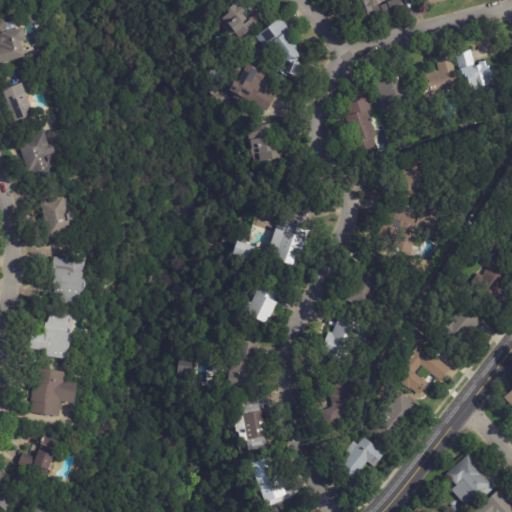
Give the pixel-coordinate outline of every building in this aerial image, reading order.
[(240,0),(254,17),(260,12),(267,21),(257,29),(255,26),(239,40),(227,25),(230,22),(222,13),(238,0),(240,0)] [(402,0),(406,8),(377,20),(376,17),(360,23),(350,0),(381,0),(383,4),(380,5),(380,6),(373,9),(374,10),(381,7),(381,6),(388,3),(388,2),(393,0),(402,0)] [(33,22),(27,24),(24,16),(31,15),(33,22)] [(278,17),(288,31),(285,33),(294,45),(292,47),(297,54),(295,60),(299,62),(294,75),(284,71),(284,72),(285,72),(284,75),(281,74),(282,71),(279,70),(284,56),(272,41),(263,48),(253,35),(277,17),(278,17)] [(20,31),(23,39),(17,41),(21,56),(0,61),(0,23),(10,20),(12,28),(19,26),(20,31)] [(467,49),(470,62),(481,59),(482,63),(486,62),(487,67),(489,67),(493,83),(460,91),(451,52),(467,48),(467,49)] [(457,87),(453,88),(454,92),(450,92),(449,89),(421,96),(416,74),(435,70),(437,70),(434,57),(449,53),(458,87),(457,87)] [(272,96),(265,110),(246,99),(243,103),(233,97),(232,93),(233,90),(228,87),(235,74),(230,71),(236,60),(244,64),(246,61),(257,67),(257,68),(264,72),(260,78),(266,81),(262,88),(273,94),(272,96)] [(384,110),(374,79),(406,68),(416,99),(384,110)] [(27,94),(35,113),(16,121),(4,89),(22,82),(27,94)] [(378,150),(358,158),(353,144),(359,142),(349,116),(351,115),(348,105),(354,103),(351,96),(365,91),(372,109),(368,111),(377,136),(374,137),(379,150),(378,150)] [(257,126),(279,121),(285,157),(264,160),(262,146),(261,147),(260,143),(255,144),(254,139),(259,138),(257,126)] [(63,145),(66,144),(68,148),(50,154),(55,170),(31,178),(18,141),(45,131),(50,145),(56,143),(57,147),(63,145)] [(404,179),(404,159),(426,159),(426,197),(396,198),(396,179),(404,179)] [(71,232),(50,237),(42,201),(65,196),(69,213),(73,212),(75,219),(72,220),(75,231),(71,232)] [(389,209),(389,208),(420,217),(423,208),(446,215),(439,240),(411,231),(404,256),(377,248),(389,209)] [(284,220),(307,227),(298,253),(294,252),(290,264),(270,257),(273,247),(267,245),(274,224),(280,226),(282,219),(284,220)] [(260,248),(257,261),(231,254),(234,241),(260,248)] [(67,255),(87,258),(84,276),(88,277),(86,294),(82,294),(80,306),(54,302),(56,289),(54,289),(56,274),(53,273),(55,257),(66,259),(67,255)] [(375,268),(391,276),(372,313),(346,300),(365,263),(375,268)] [(499,270),(511,279),(511,281),(508,287),(505,286),(500,292),(502,294),(494,304),(472,286),(490,263),(499,270)] [(274,290),(270,299),(274,301),(267,315),(266,315),(262,322),(243,312),(259,280),(275,288),(274,290)] [(485,317),(460,349),(434,329),(446,314),(453,320),(467,303),(485,317)] [(75,316),(68,360),(45,356),(46,351),(31,349),(33,332),(47,334),(47,332),(45,332),(47,322),(49,323),(51,310),(76,313),(75,316)] [(323,337),(325,331),(329,332),(336,315),(368,328),(358,350),(349,347),(342,363),(317,352),(323,337)] [(259,346),(257,357),(262,358),(259,392),(229,389),(231,370),(232,370),(233,354),(239,354),(240,342),(259,343),(259,346)] [(436,357),(452,369),(442,382),(435,376),(429,383),(430,384),(420,395),(411,388),(410,389),(401,381),(402,380),(396,375),(404,364),(399,360),(410,347),(415,351),(420,344),(436,357)] [(181,359),(187,359),(187,357),(192,357),(191,360),(194,361),(193,374),(179,373),(181,359)] [(66,382),(80,383),(77,403),(62,401),(60,417),(32,413),(34,402),(31,402),(34,382),(39,383),(41,369),(67,372),(66,382)] [(323,414),(322,411),(334,408),(332,403),(333,403),(325,377),(340,372),(342,379),(350,376),(360,408),(340,414),(343,422),(327,427),(323,414)] [(511,409),(500,395),(511,384),(511,409)] [(417,411),(389,447),(371,432),(401,394),(419,409),(417,411)] [(266,411),(270,436),(267,437),(269,448),(251,451),(249,443),(248,444),(247,440),(244,440),(243,432),(238,433),(236,417),(244,416),(242,403),(260,399),(262,411),(266,411)] [(59,448),(47,478),(18,466),(23,453),(37,459),(40,450),(39,450),(43,442),(42,442),(45,435),(61,442),(59,448)] [(366,464),(354,480),(341,469),(352,455),(347,451),(354,442),(359,445),(365,437),(386,454),(375,468),(368,462),(366,464)] [(476,466),(482,472),(480,474),(487,482),(486,484),(490,487),(479,497),(476,492),(473,495),(462,505),(448,489),(453,484),(443,473),(465,453),(476,466)] [(283,487),(286,496),(266,503),(253,464),(273,457),(283,487)] [(511,505),(511,511),(468,511),(496,488),(511,505)] [(8,495),(10,497),(14,491),(20,496),(15,502),(17,503),(10,511),(11,511),(37,511),(40,509),(43,511),(7,511),(0,505),(0,491),(1,490),(8,495)]
